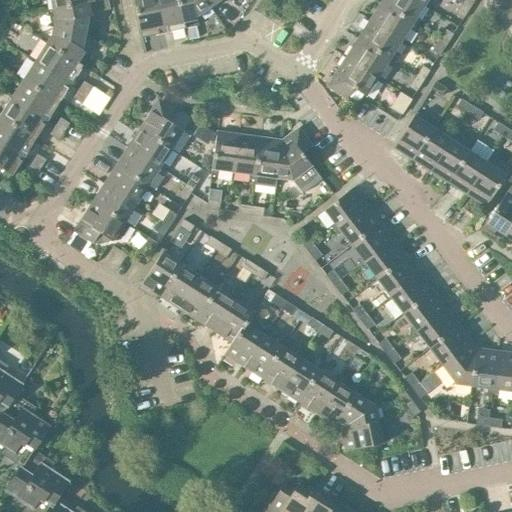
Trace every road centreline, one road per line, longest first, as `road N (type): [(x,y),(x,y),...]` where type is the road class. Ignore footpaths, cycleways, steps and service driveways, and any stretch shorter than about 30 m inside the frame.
road 1 (residential): [(35,231),(143,63),(242,39),(298,71)]
road 2 (residential): [(511,330),(298,71)]
road 3 (residential): [(334,459),(388,492),(511,471)]
road 4 (residential): [(35,231),(143,308)]
